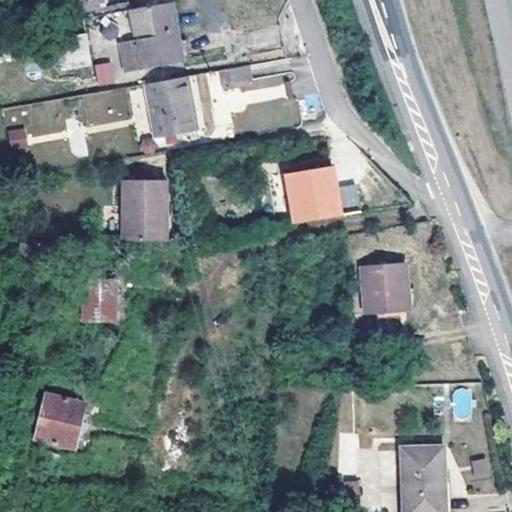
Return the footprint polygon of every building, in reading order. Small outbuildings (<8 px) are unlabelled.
[(77,0),(79,11),(101,9),(100,0),(77,0)] [(129,70),(185,62),(176,4),(135,10),(140,43),(124,45),(129,70)] [(112,61),(95,64),(98,85),(115,83),(112,61)] [(253,64),(222,69),(224,83),(255,77),(253,64)] [(189,75),(149,82),(158,140),(199,132),(189,75)] [(82,128),(132,117),(124,85),(75,96),(82,128)] [(27,147),(24,128),(7,130),(10,149),(27,147)] [(283,172),(291,222),(343,214),(338,186),(335,163),(283,172)] [(126,241),(168,241),(168,202),(168,180),(126,180),(126,241)] [(356,183),(338,186),(343,214),(361,211),(356,183)] [(20,265),(24,298),(38,297),(34,242),(21,243),(20,265)] [(408,263),(366,266),(370,314),(410,312),(408,263)] [(117,322),(119,278),(86,277),(85,320),(117,322)] [(353,387),(369,387),(368,369),(353,369),(353,387)] [(37,440),(77,448),(88,404),(48,395),(37,440)] [(352,474),(354,433),(340,432),(339,454),(340,454),(340,473),(352,474)] [(402,511),(442,511),(441,448),(401,448),(402,511)] [(487,457),(470,460),(476,492),(493,489),(487,457)] [(355,511),(356,480),(333,481),(333,511),(355,511)] [(333,511),(333,481),(322,481),(322,511),(333,511)]
